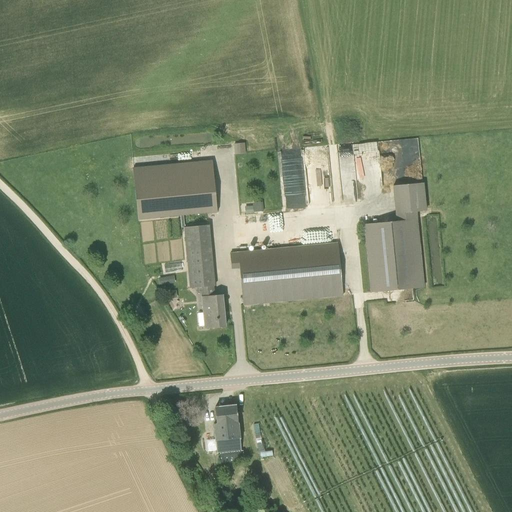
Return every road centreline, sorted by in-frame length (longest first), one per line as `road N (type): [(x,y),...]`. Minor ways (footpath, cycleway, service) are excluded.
road 1 (tertiary): [(0,415),(135,390),(511,358)]
road 2 (track): [(213,511),(101,293),(0,184)]
